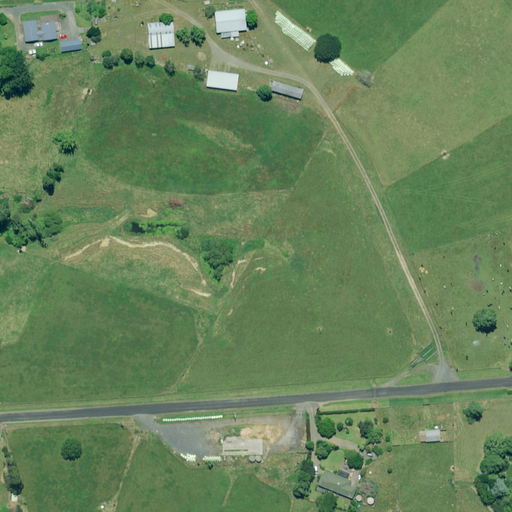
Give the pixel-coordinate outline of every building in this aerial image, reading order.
[(247,30),(245,9),(214,12),(216,33),(221,32),(222,38),(239,36),(238,31),(247,30)] [(37,31),(36,21),(23,22),(24,42),(57,39),(55,22),(41,23),(42,31),(37,31)] [(174,46),(173,22),(147,24),(149,48),(174,46)] [(81,49),(80,39),(60,42),(61,51),(81,49)] [(238,75),(208,71),(206,86),(236,90),(238,75)] [(303,90),(273,81),(271,91),(300,99),(303,90)] [(441,441),(440,430),(426,430),(426,431),(420,432),(420,442),(441,441)] [(256,455),(262,455),(262,439),(223,440),(224,461),(224,467),(246,466),(246,455),(249,455),(249,456),(248,457),(248,458),(248,459),(249,460),(250,461),(251,462),(252,462),(253,462),(254,462),(255,462),(256,461),(256,460),(257,460),(257,459),(257,458),(257,457),(257,456),(257,455),(256,455)] [(318,485),(352,498),(356,488),(346,484),(348,479),(324,470),(322,475),(321,474),(317,485),(318,485)] [(359,494),(358,494),(357,494),(356,495),(355,496),(355,497),(355,498),(355,499),(355,500),(356,500),(356,501),(357,501),(358,502),(359,502),(360,502),(361,501),(362,501),(362,500),(363,500),(363,499),(363,498),(363,497),(363,496),(362,495),(361,494),(360,494),(359,494)]
